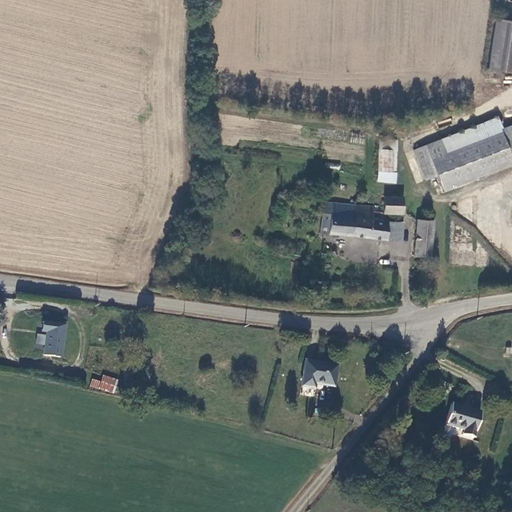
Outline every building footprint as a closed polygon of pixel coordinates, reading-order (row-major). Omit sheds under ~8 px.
[(511,70),(511,18),(495,16),(488,67),(511,70)] [(442,137),(447,151),(502,131),(501,129),(495,116),(442,137)] [(502,131),(509,147),(511,145),(511,124),(501,129),(502,131)] [(511,155),(509,147),(502,131),(447,151),(431,157),(438,174),(442,186),(511,158),(511,155)] [(447,151),(442,137),(415,147),(427,178),(438,174),(431,157),(447,151)] [(380,138),(377,179),(393,180),(394,138),(380,138)] [(324,176),(324,184),(337,185),(338,177),(324,176)] [(403,211),(404,195),(385,194),(384,211),(374,210),(375,204),(328,199),(325,232),(400,240),(402,222),(387,220),(388,212),(403,211)] [(420,217),(418,257),(435,257),(436,218),(420,217)] [(375,271),(343,268),(341,284),(374,287),(375,271)] [(64,322),(37,318),(33,349),(43,350),(43,354),(59,357),(64,322)] [(335,388),(339,363),(305,358),(301,386),(317,388),(317,383),(335,388)] [(114,394),(118,379),(103,374),(101,381),(91,378),(89,386),(114,394)] [(442,428),(471,437),(479,409),(449,401),(442,428)]
